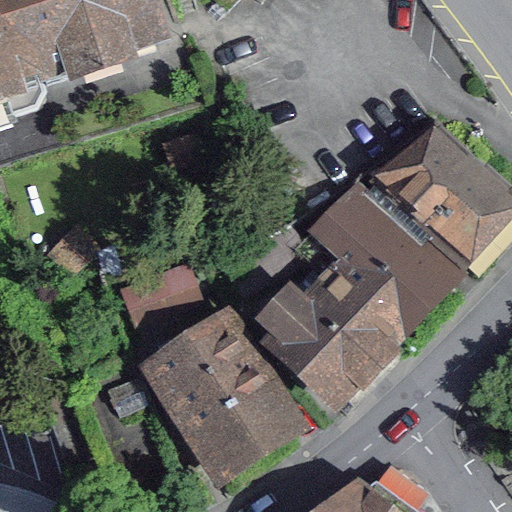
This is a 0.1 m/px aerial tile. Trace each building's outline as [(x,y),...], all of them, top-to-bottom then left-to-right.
[(0,0),(0,126),(16,121),(14,118),(36,111),(47,93),(43,82),(67,75),(69,83),(140,61),(137,52),(174,41),(161,0),(0,0)] [(511,190),(471,153),(469,156),(436,127),(370,182),(376,187),(470,272),(481,281),(511,246),(511,195),(510,193),(511,191),(511,190)] [(304,243),(296,252),(310,264),(323,276),(393,339),(402,347),(470,272),(376,187),(371,192),(358,180),(309,233),(311,235),(304,243)] [(304,243),(294,223),(222,261),(243,299),(310,264),(296,252),(304,243)] [(134,329),(204,304),(191,268),(121,293),(134,329)] [(323,276),(306,295),(291,282),(256,321),(271,334),(261,345),(339,416),(362,390),(366,394),(404,352),(391,340),(393,339),(323,276)] [(217,491),(311,431),(231,306),(137,366),(142,375),(108,391),(121,419),(151,406),(188,486),(208,477),(217,491)] [(315,511),(401,511),(357,480),(315,511)]
